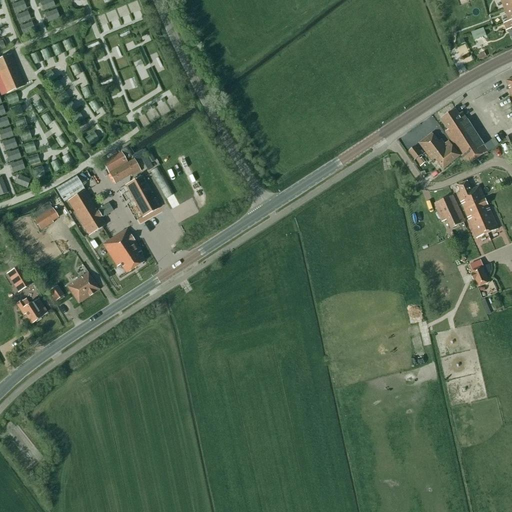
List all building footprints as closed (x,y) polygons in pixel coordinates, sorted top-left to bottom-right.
[(511,0),(500,0),(509,22),(504,24),(506,30),(511,28),(511,0)] [(0,96),(5,94),(24,86),(11,55),(0,59),(0,96)] [(459,115),(455,110),(441,119),(448,130),(445,132),(467,166),(488,152),(484,146),(468,120),(467,121),(462,113),(459,115)] [(115,140),(121,136),(114,126),(108,129),(115,140)] [(460,156),(449,142),(445,145),(441,140),(438,142),(432,134),(419,144),(432,161),(435,159),(443,169),(460,156)] [(422,155),(415,147),(409,152),(415,160),(422,155)] [(103,163),(115,184),(140,170),(134,159),(127,163),(121,153),(103,163)] [(425,164),(420,157),(415,161),(421,167),(425,164)] [(78,178),(81,184),(89,180),(87,174),(78,178)] [(125,186),(142,218),(160,208),(143,177),(125,186)] [(498,229),(495,222),(480,187),(471,190),(467,182),(458,186),(460,193),(457,194),(477,238),(498,229)] [(88,236),(105,225),(84,191),(67,202),(88,236)] [(453,196),(434,204),(442,222),(447,220),(450,229),(464,223),(453,196)] [(57,218),(51,209),(48,204),(34,214),(37,219),(34,220),(41,230),(52,223),(51,222),(57,218)] [(126,274),(143,263),(137,254),(141,252),(126,229),(102,245),(117,267),(120,265),(126,274)] [(470,271),(476,285),(489,280),(484,269),(480,259),(470,263),(473,270),(470,271)] [(21,266),(7,274),(18,293),(32,285),(21,266)] [(78,304),(99,290),(88,273),(67,287),(78,304)] [(57,286),(49,292),(55,302),(64,296),(57,286)] [(31,326),(48,315),(38,299),(26,307),(22,301),(16,305),(22,315),(24,314),(31,326)]
